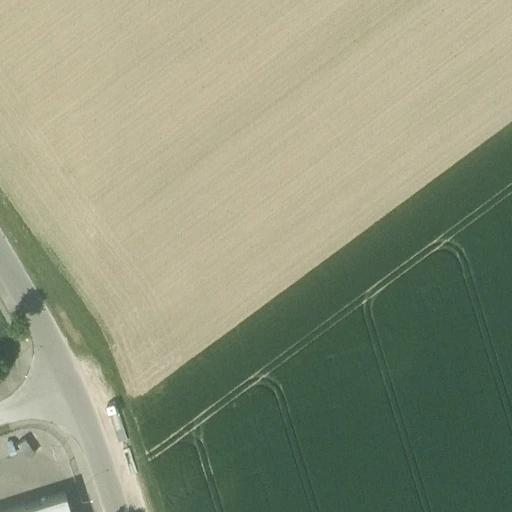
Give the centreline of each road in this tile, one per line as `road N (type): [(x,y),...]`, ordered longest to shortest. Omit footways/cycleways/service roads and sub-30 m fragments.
road 1 (residential): [(68,378),(111,511)]
road 2 (residential): [(0,260),(68,378)]
